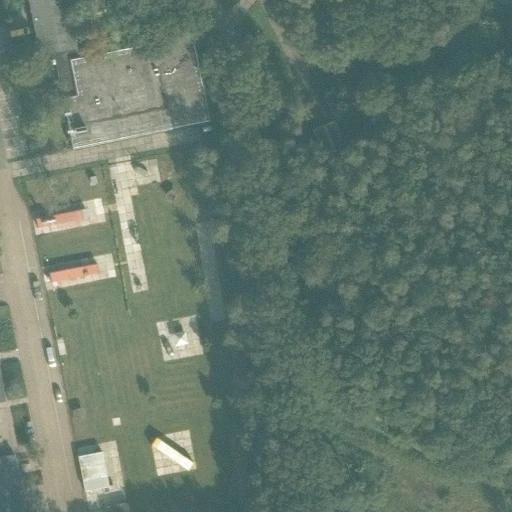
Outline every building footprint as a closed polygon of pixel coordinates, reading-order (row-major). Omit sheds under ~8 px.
[(78,58),(71,22),(66,0),(28,0),(33,23),(34,25),(35,35),(36,36),(39,51),(39,52),(40,55),(44,76),(57,74),(59,83),(60,89),(62,98),(75,95),(68,60),(78,58)] [(62,98),(61,98),(68,131),(72,150),(210,123),(208,113),(202,83),(209,82),(218,80),(212,53),(204,54),(196,56),(193,38),(192,35),(78,58),(68,60),(75,95),(62,98)] [(11,81),(12,89),(22,87),(20,80),(11,81)] [(323,126),(312,131),(323,156),(345,147),(333,121),(323,126)] [(178,193),(171,188),(165,195),(172,201),(178,193)] [(81,207),(36,216),(38,225),(83,217),(81,207)] [(95,262),(50,271),(52,280),(97,272),(95,262)] [(184,329),(171,332),(173,345),(186,342),(184,329)] [(82,406),(72,407),(73,418),(83,417),(82,406)] [(83,489),(107,485),(101,449),(77,454),(83,489)] [(0,457),(0,511),(24,511),(13,455),(0,457)] [(125,501),(102,505),(103,511),(127,511),(125,501)]
